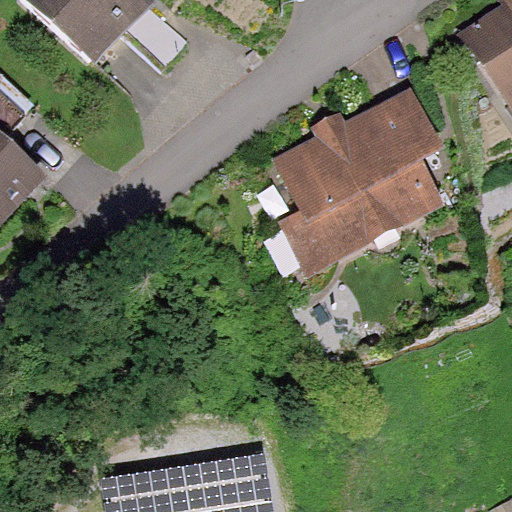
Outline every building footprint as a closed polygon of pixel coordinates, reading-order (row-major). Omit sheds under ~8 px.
[(128,0),(3,0),(93,80),(149,18),(128,0)] [(511,14),(459,47),(511,134),(511,14)] [(406,104),(271,169),(299,226),(277,236),(304,291),(441,225),(419,179),(438,170),(406,104)] [(0,158),(0,227),(34,188),(0,158)] [(269,511),(262,462),(110,486),(113,511),(269,511)]
